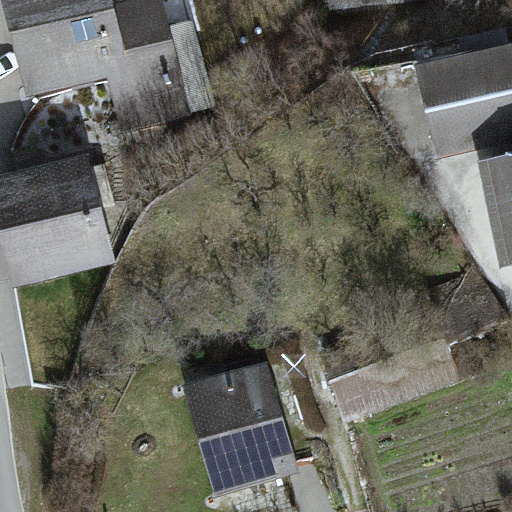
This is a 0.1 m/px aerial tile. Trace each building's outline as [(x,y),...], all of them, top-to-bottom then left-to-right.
[(3,0),(26,90),(28,98),(107,79),(140,71),(134,49),(172,38),(163,0),(3,0)] [(411,0),(324,0),(326,9),(411,1),(411,0)] [(511,43),(415,67),(433,157),(511,141),(511,43)] [(89,153),(0,174),(0,246),(13,300),(115,271),(89,153)] [(511,154),(483,162),(499,264),(511,262),(511,154)] [(264,364),(176,387),(222,503),(300,473),(264,364)]
